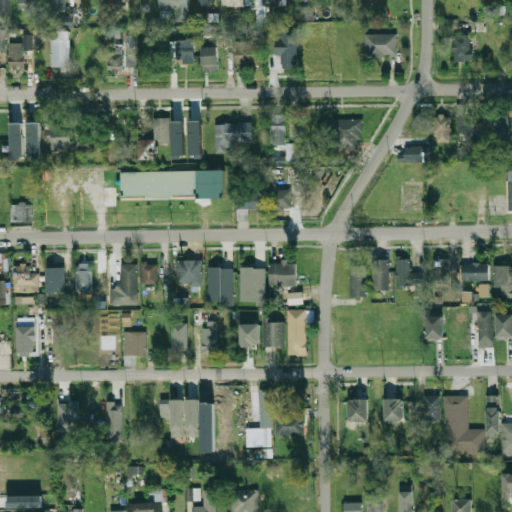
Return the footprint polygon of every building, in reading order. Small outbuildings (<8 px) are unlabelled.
[(0,0),(0,16),(11,16),(11,0),(0,0)] [(35,0),(17,0),(17,10),(35,10),(35,0)] [(66,0),(48,0),(48,10),(66,10),(66,0)] [(188,20),(188,0),(158,0),(159,11),(175,11),(175,20),(188,20)] [(299,20),(313,20),(313,6),(299,6),(299,20)] [(58,25),(76,25),(76,11),(68,11),(68,14),(58,14),(58,25)] [(173,37),(183,36),(182,27),(172,28),(173,37)] [(70,30),(51,30),(51,69),(70,69),(70,30)] [(397,34),(365,34),(365,56),(397,56),(397,34)] [(455,34),(455,60),(472,60),(472,34),(455,34)] [(126,66),(136,66),(136,35),(126,35),(126,66)] [(282,68),(297,68),(297,35),(282,35),(282,68)] [(195,63),(195,40),(173,40),(173,63),(195,63)] [(10,66),(25,66),(25,42),(10,42),(10,66)] [(261,42),(236,42),(236,65),(261,65),(261,42)] [(105,47),(109,67),(123,65),(119,45),(105,47)] [(219,46),(203,46),(203,70),(219,70),(219,46)] [(457,105),(458,135),(481,135),(480,114),(467,115),(467,104),(457,105)] [(286,114),(271,114),(270,146),(286,146),(286,114)] [(436,115),(436,142),(450,142),(450,115),(436,115)] [(507,136),(507,115),(493,115),(493,136),(507,136)] [(46,118),(46,150),(70,150),(70,118),(46,118)] [(170,141),(170,118),(150,118),(150,141),(170,141)] [(177,118),(177,137),(189,137),(189,145),(200,145),(200,118),(177,118)] [(332,149),(361,149),(361,118),(332,118),(332,149)] [(77,146),(91,146),(91,120),(77,120),(77,146)] [(28,157),(41,156),(40,121),(27,122),(28,157)] [(184,121),(172,121),(172,159),(184,159),(184,121)] [(23,156),(22,122),(10,122),(11,156),(23,156)] [(233,141),(252,141),(252,123),(216,123),(216,152),(233,152),(233,141)] [(138,159),(155,160),(156,139),(139,139),(138,159)] [(287,156),(272,157),(272,164),(300,163),(299,143),(286,143),(287,156)] [(423,161),(423,147),(404,147),(404,153),(398,153),(398,161),(423,161)] [(121,171),(121,197),(197,197),(197,171),(121,171)] [(266,189),(239,188),(238,211),(266,211),(266,189)] [(291,189),(271,189),(271,211),(291,211),(291,189)] [(11,204),(11,222),(32,222),(32,204),(11,204)] [(8,253),(0,252),(0,271),(8,271),(8,253)] [(373,259),(373,292),(389,292),(389,259),(373,259)] [(397,259),(397,288),(424,288),(424,273),(411,273),(411,259),(397,259)] [(449,259),(433,259),(433,283),(449,283),(449,259)] [(177,260),(177,285),(203,285),(203,260),(177,260)] [(77,291),(92,291),(92,262),(77,262),(77,291)] [(142,283),(158,283),(158,262),(142,262),(142,283)] [(269,262),(269,285),(297,285),(297,262),(269,262)] [(65,263),(47,263),(47,290),(65,290),(65,263)] [(461,281),(489,281),(489,263),(461,263),(461,281)] [(31,273),(31,264),(15,264),(15,291),(38,291),(38,273),(31,273)] [(118,264),(117,305),(137,305),(137,264),(118,264)] [(511,297),(511,265),(494,265),(495,297),(511,297)] [(351,266),(351,297),(367,297),(367,266),(351,266)] [(233,268),(209,267),(208,301),(221,301),(221,306),(233,306),(233,268)] [(240,301),(265,302),(266,268),(241,267),(240,301)] [(9,281),(0,280),(0,304),(9,305),(9,281)] [(480,296),(490,296),(489,284),(480,284),(480,296)] [(472,291),(463,291),(463,301),(472,301),(472,291)] [(307,309),(288,309),(288,355),(307,355),(307,309)] [(493,348),(493,311),(478,311),(478,348),(493,348)] [(511,313),(496,314),(496,337),(511,336),(511,313)] [(262,346),(284,347),(284,322),(270,321),(270,314),(263,314),(262,346)] [(426,316),(426,338),(443,338),(442,316),(426,316)] [(189,351),(188,321),(173,321),(173,351),(189,351)] [(240,324),(240,346),(259,346),(259,324),(240,324)] [(17,353),(35,353),(35,326),(17,326),(17,353)] [(203,354),(218,354),(218,326),(203,326),(203,354)] [(168,330),(153,330),(153,355),(168,355),(168,330)] [(148,331),(123,331),(123,355),(148,355),(148,331)] [(135,365),(135,356),(124,356),(125,366),(135,365)] [(297,389),(283,390),(284,403),(298,402),(297,389)] [(260,427),(271,427),(271,390),(260,390),(260,427)] [(123,429),(123,395),(108,395),(107,429),(123,429)] [(424,419),(439,419),(440,395),(424,395),(424,419)] [(468,395),(444,395),(444,450),(468,450),(468,395)] [(487,434),(500,433),(499,395),(486,395),(487,434)] [(199,436),(198,398),(186,399),(186,436),(199,436)] [(404,398),(384,398),(385,421),(404,421),(404,398)] [(171,437),(184,436),(184,399),(160,399),(161,417),(171,417),(171,437)] [(368,421),(368,399),(348,399),(348,421),(368,421)] [(80,404),(49,404),(49,422),(65,422),(65,435),(80,435),(80,404)] [(24,407),(13,407),(12,416),(23,416),(24,407)] [(303,413),(277,413),(277,435),(303,435),(303,413)] [(511,423),(502,423),(502,454),(511,454),(511,423)] [(272,439),(255,439),(255,458),(272,458),(272,439)] [(143,474),(143,466),(128,466),(128,473),(143,474)] [(412,511),(412,485),(400,485),(400,511),(412,511)] [(199,488),(185,488),(186,501),(200,500),(199,488)] [(148,490),(148,503),(136,503),(137,511),(163,511),(163,501),(169,501),(168,489),(148,490)] [(258,511),(258,489),(231,490),(231,511),(258,511)] [(193,506),(192,511),(216,511),(216,490),(203,490),(204,506),(193,506)] [(43,508),(43,496),(8,495),(8,507),(43,508)] [(367,511),(381,511),(382,497),(368,497),(367,511)] [(471,511),(472,498),(452,499),(452,511),(471,511)] [(345,511),(362,511),(362,502),(345,502),(345,511)]
